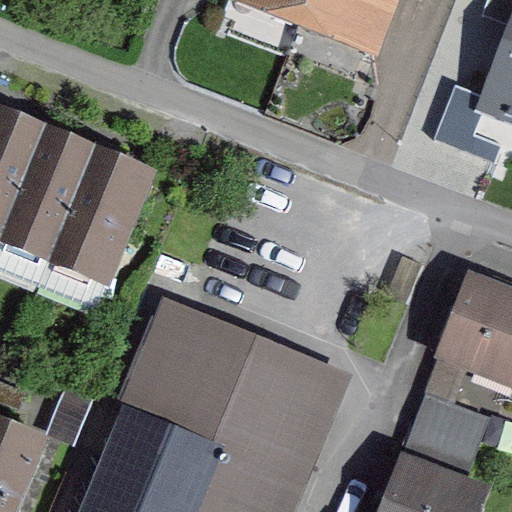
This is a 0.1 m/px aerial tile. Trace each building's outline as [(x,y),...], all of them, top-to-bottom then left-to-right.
[(407,0),(229,0),(386,58),(407,0)] [(511,39),(478,117),(511,132),(511,39)] [(43,135),(0,116),(0,232),(1,233),(43,135)] [(94,157),(43,135),(1,233),(52,254),(94,157)] [(145,179),(94,157),(52,254),(103,276),(145,179)] [(511,287),(482,275),(437,382),(466,395),(476,371),(511,386),(511,287)] [(296,511),(352,380),(163,301),(74,511),(296,511)] [(485,428),(425,402),(410,439),(470,465),(485,428)] [(0,511),(19,511),(46,450),(0,430),(0,511)] [(501,511),(507,499),(408,457),(384,511),(501,511)]
